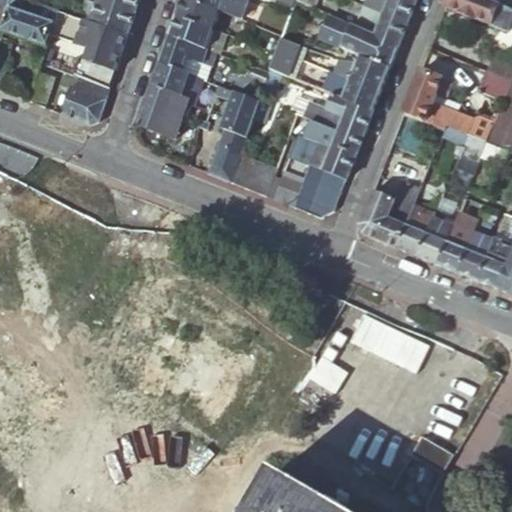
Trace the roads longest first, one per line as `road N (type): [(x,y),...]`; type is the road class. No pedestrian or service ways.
road 1 (residential): [(431,0),(334,248)]
road 2 (residential): [(103,155),(334,248)]
road 3 (residential): [(334,248),(511,320)]
road 4 (residential): [(103,155),(158,0)]
